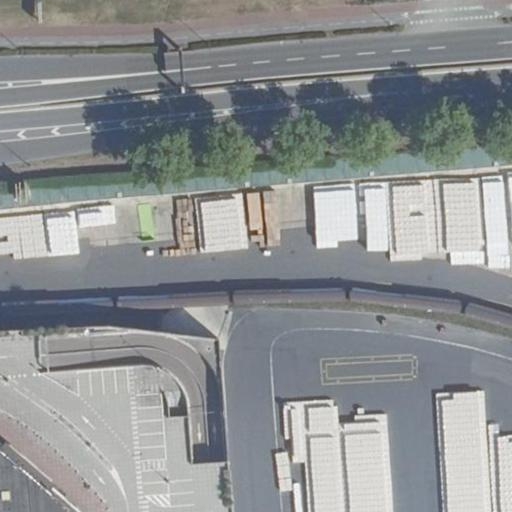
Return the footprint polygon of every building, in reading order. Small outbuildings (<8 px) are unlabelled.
[(491,217),(493,256),(511,254),(511,170),(419,177),(425,257),(466,254),(463,219),(491,217)] [(274,223),(320,225),(321,193),(276,191),(276,201),(251,200),(251,217),(274,218),(274,223)] [(212,242),(244,243),(245,200),(213,199),(212,242)] [(170,242),(204,241),(204,202),(169,202),(170,242)] [(46,217),(46,244),(86,243),(85,216),(46,217)] [(511,511),(511,440),(486,443),(487,458),(433,462),(426,360),(372,364),(371,349),(322,353),(326,400),(271,404),(278,511),(511,511)] [(189,418),(167,417),(166,453),(187,454),(189,418)] [(0,511),(58,511),(0,460),(0,511)]
